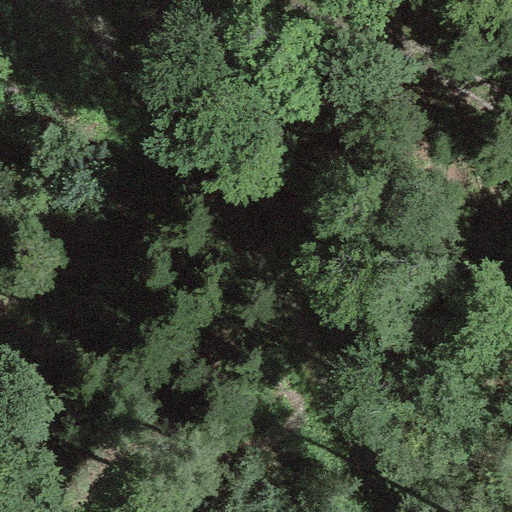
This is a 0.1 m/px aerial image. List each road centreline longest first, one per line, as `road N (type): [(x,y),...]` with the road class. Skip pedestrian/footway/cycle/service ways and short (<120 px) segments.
road 1 (track): [(403,511),(310,320),(84,29),(79,0)]
road 2 (track): [(511,104),(305,0)]
